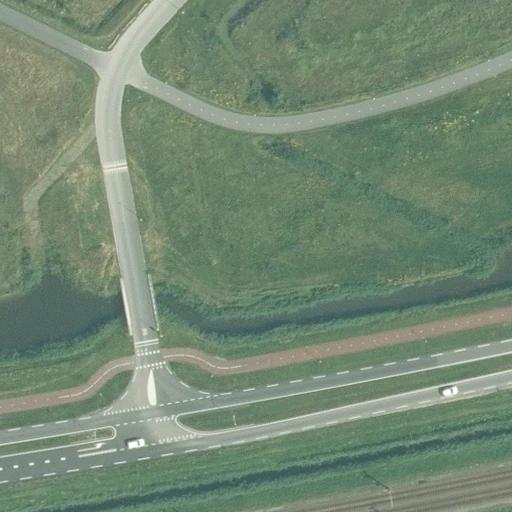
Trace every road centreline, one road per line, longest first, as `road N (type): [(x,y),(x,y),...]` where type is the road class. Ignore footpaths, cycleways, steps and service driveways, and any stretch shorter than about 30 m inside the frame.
road 1 (secondary): [(511,344),(153,412)]
road 2 (secondary): [(157,448),(511,377)]
road 3 (unclassified): [(142,324),(104,109),(119,66),(179,0)]
road 4 (secondary): [(0,471),(157,448)]
road 5 (secondary): [(153,412),(0,437)]
